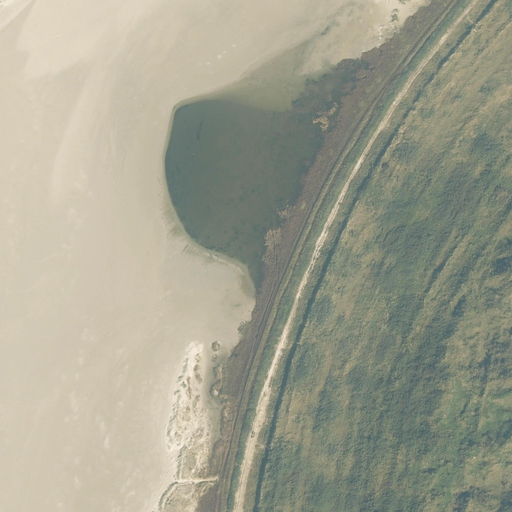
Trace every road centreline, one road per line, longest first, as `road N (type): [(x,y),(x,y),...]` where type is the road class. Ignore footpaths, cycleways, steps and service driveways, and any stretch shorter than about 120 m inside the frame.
road 1 (track): [(234,511),(266,380),(339,196),(419,66),(475,0)]
road 2 (track): [(218,511),(236,409),(302,226),(375,97),(453,0)]
